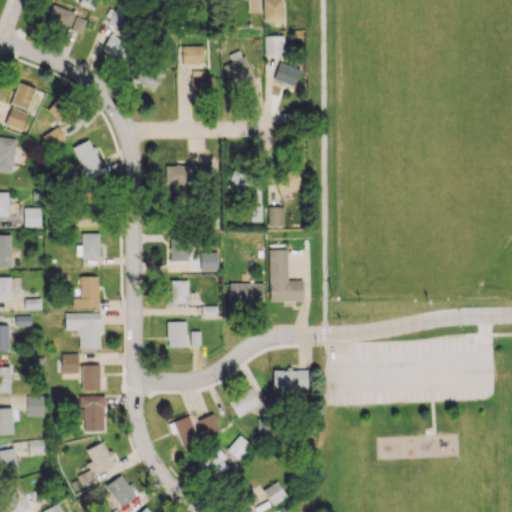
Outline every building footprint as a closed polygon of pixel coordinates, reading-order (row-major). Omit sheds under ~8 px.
[(258,0),(246,0),(247,12),(259,11),(258,0)] [(281,0),(261,0),(262,21),(282,21),(281,0)] [(45,21),(68,30),(75,12),(52,3),(45,21)] [(80,33),(85,19),(75,15),(69,29),(80,33)] [(127,41),(107,34),(102,51),(122,58),(127,41)] [(263,55),(283,54),(282,35),(263,35),(263,55)] [(202,63),(201,45),(181,46),(181,64),(202,63)] [(229,87),(251,80),(242,49),(228,54),(231,62),(222,65),(229,87)] [(162,71),(140,62),(132,80),(154,90),(162,71)] [(299,70),(278,62),(272,79),(293,87),(299,70)] [(213,76),(204,76),(204,70),(190,70),(190,93),(212,93),(213,76)] [(10,104),(27,109),(33,87),(16,82),(10,104)] [(46,111),(58,120),(66,109),(53,100),(46,111)] [(4,124),(20,129),(26,112),(9,107),(4,124)] [(43,134),(51,147),(64,138),(56,126),(43,134)] [(16,138),(0,136),(0,171),(11,173),(16,138)] [(103,173),(89,139),(71,146),(85,180),(103,173)] [(164,166),(164,185),(205,184),(205,164),(164,166)] [(226,187),(249,195),(255,177),(232,170),(226,187)] [(278,195),(301,187),(296,172),(273,179),(278,195)] [(259,221),(260,205),(250,205),(249,220),(259,221)] [(282,226),(282,206),(267,207),(267,226),(282,226)] [(22,226),(39,226),(39,207),(23,207),(22,226)] [(94,207),(75,208),(75,226),(95,225),(94,207)] [(98,232),(80,232),(80,245),(75,245),(75,256),(98,256),(98,232)] [(9,234),(0,234),(0,267),(10,267),(9,234)] [(169,261),(188,260),(187,236),(168,236),(169,261)] [(286,249),(267,249),(268,301),(302,300),(301,279),(287,280),(286,249)] [(199,252),(199,270),(217,270),(217,252),(199,252)] [(0,299),(10,300),(9,276),(0,276),(0,299)] [(79,298),(71,298),(71,308),(96,307),(96,276),(79,276),(79,298)] [(187,280),(169,280),(170,304),(197,303),(196,292),(187,292),(187,280)] [(261,282),(227,283),(228,301),(262,301),(261,282)] [(23,309),(39,309),(39,298),(23,298),(23,309)] [(98,349),(99,313),(64,312),(63,329),(78,329),(77,348),(98,349)] [(185,321),(166,321),(166,346),(185,346),(185,321)] [(190,345),(199,345),(198,331),(189,332),(190,345)] [(60,373),(77,373),(77,353),(60,353),(60,373)] [(80,390),(98,390),(98,364),(80,364),(80,390)] [(0,392),(9,392),(9,366),(0,365),(0,392)] [(272,388),(306,388),(305,369),(271,370),(272,388)] [(228,399),(236,416),(259,404),(251,387),(228,399)] [(26,416),(43,415),(42,395),(26,396),(26,416)] [(83,430),(103,430),(102,395),(76,395),(77,419),(83,419),(83,430)] [(11,407),(0,407),(0,434),(12,434),(11,407)] [(195,420),(201,435),(218,428),(212,413),(195,420)] [(171,421),(181,445),(197,438),(187,414),(171,421)] [(251,445),(238,434),(226,449),(238,460),(251,445)] [(28,455),(44,454),(43,439),(27,440),(28,455)] [(85,449),(92,465),(75,473),(81,485),(116,467),(102,440),(85,449)] [(200,458),(215,481),(234,468),(219,445),(200,458)] [(0,474),(16,473),(14,448),(0,449),(0,474)] [(135,495),(120,474),(105,485),(119,506),(135,495)] [(286,495),(276,480),(262,489),(271,504),(286,495)] [(27,511),(29,511),(20,484),(2,490),(9,511),(27,511)]
